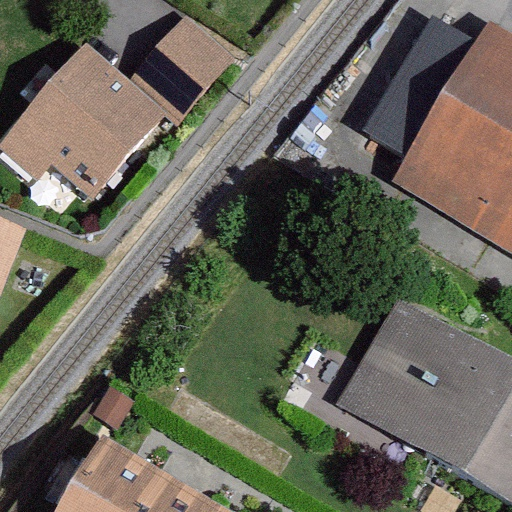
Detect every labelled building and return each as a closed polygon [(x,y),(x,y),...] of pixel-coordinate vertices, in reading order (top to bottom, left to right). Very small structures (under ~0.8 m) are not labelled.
[(239,57),(188,13),(174,29),(126,84),(162,115),(181,123),(239,57)] [(410,156),(394,182),(511,254),(511,32),(491,19),(473,47),(440,27),(374,134),(410,156)] [(89,198),(162,115),(126,84),(87,49),(0,147),(0,149),(32,177),(47,161),(89,198)] [(27,226),(0,216),(0,296),(23,236),(27,226)] [(366,367),(344,403),(417,447),(511,503),(511,366),(405,302),(366,367)] [(111,385),(93,414),(105,422),(115,429),(134,400),(111,385)] [(58,511),(125,511),(151,469),(137,461),(102,440),(58,511)] [(196,511),(203,500),(176,484),(151,469),(125,511),(196,511)] [(223,511),(203,500),(196,511),(223,511)]
